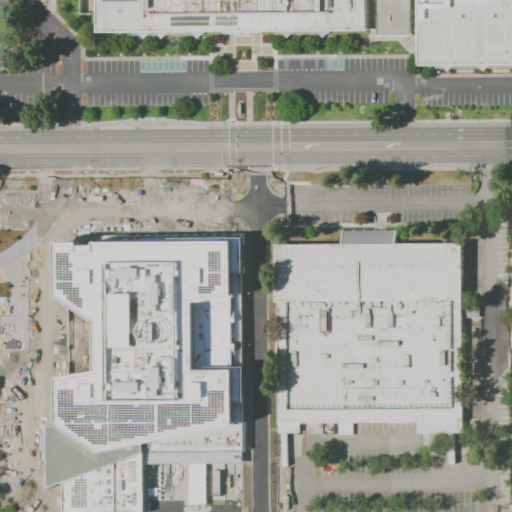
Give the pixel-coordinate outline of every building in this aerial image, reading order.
[(99,0),(100,32),(371,29),(370,0),(99,0)] [(511,0),(379,0),(379,36),(415,35),(415,56),(416,56),(416,67),(511,66),(511,0)] [(176,192),(177,208),(216,207),(215,192),(176,192)] [(58,242),(58,299),(97,323),(97,370),(60,375),(58,425),(102,452),(238,424),(237,367),(200,368),(198,300),(237,296),(237,240),(58,242)] [(279,244),(280,422),(463,421),(463,243),(279,244)]
